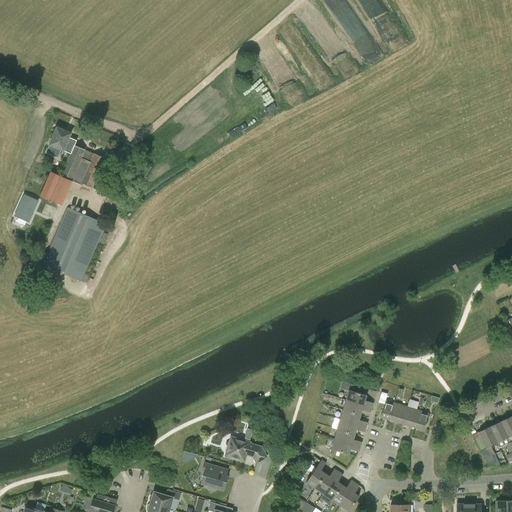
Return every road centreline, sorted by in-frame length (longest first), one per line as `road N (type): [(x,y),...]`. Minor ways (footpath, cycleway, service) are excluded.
road 1 (track): [(0,81),(133,135),(154,126),(301,0)]
road 2 (track): [(93,208),(117,221),(118,239),(89,293),(58,278)]
road 3 (residential): [(511,391),(441,424),(429,445),(429,483)]
